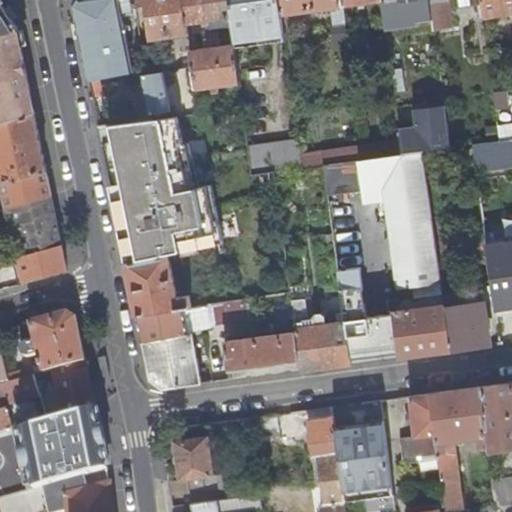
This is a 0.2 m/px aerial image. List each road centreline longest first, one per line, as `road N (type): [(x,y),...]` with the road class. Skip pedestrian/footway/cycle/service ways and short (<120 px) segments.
road 1 (residential): [(511,365),(137,410)]
road 2 (tertiary): [(48,0),(103,286)]
road 3 (tertiary): [(103,286),(137,410)]
